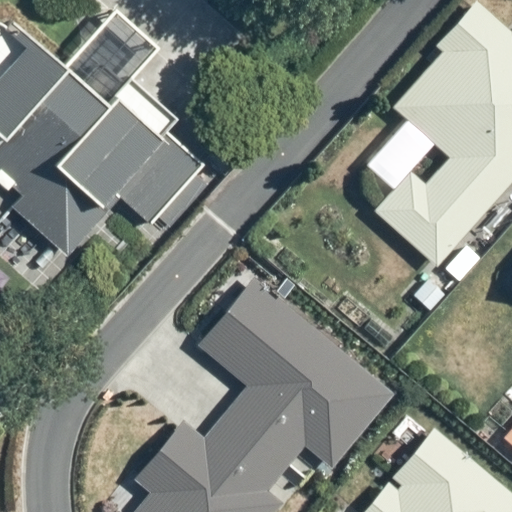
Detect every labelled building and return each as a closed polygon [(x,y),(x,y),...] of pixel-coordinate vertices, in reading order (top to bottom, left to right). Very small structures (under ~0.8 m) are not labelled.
[(432,148),(370,213),(435,269),(511,183),(511,37),(511,38),(480,8),(392,109),(432,148)] [(118,203),(146,224),(199,168),(163,138),(173,124),(126,88),(105,111),(13,28),(6,33),(0,29),(0,180),(20,197),(9,207),(66,260),(118,203)] [(147,492),(130,511),(273,511),(281,504),(267,492),(304,449),(329,469),(390,396),(249,280),(195,344),(247,386),(201,442),(179,424),(132,480),(147,492)] [(511,423),(501,436),(511,446),(511,423)] [(511,511),(511,496),(432,430),(391,479),(399,485),(376,511),(511,511)]
